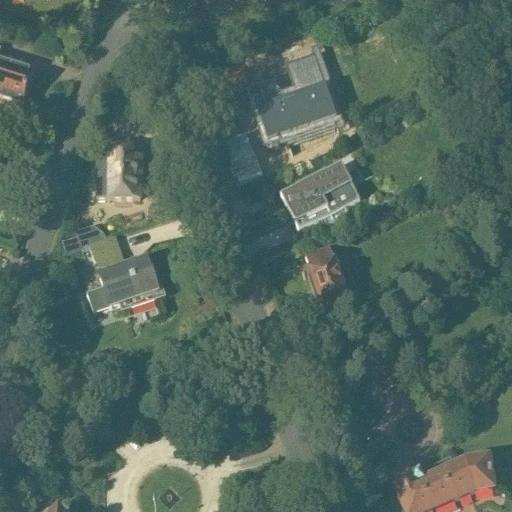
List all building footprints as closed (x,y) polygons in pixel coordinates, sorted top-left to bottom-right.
[(0,52),(0,105),(24,113),(35,78),(0,66),(0,58),(2,53),(0,52)] [(257,95),(262,110),(254,113),(268,155),(336,132),(314,67),(287,76),(294,99),(282,103),(277,88),(257,95)] [(141,161),(133,161),(133,153),(115,153),(115,161),(98,160),(97,202),(140,202),(141,161)] [(281,201),(282,203),(299,237),(315,227),(318,232),(347,217),(345,211),(358,204),(339,169),(325,176),(322,171),(293,187),(296,193),(281,201)] [(370,215),(359,220),(363,228),(374,223),(370,215)] [(76,236),(81,252),(104,244),(102,237),(92,231),(76,236)] [(147,264),(125,272),(115,242),(88,251),(103,293),(87,298),(94,318),(110,313),(110,315),(119,311),(121,316),(166,300),(158,278),(152,280),(147,264)] [(359,286),(350,260),(334,265),(330,254),(305,262),(326,325),(352,316),(343,292),(359,286)] [(383,398),(402,391),(392,366),(373,373),(383,398)] [(416,478),(413,472),(388,483),(396,503),(398,502),(402,511),(448,511),(476,500),(496,497),(492,462),(466,465),(454,470),(450,462),(419,475),(420,477),(416,478)]
